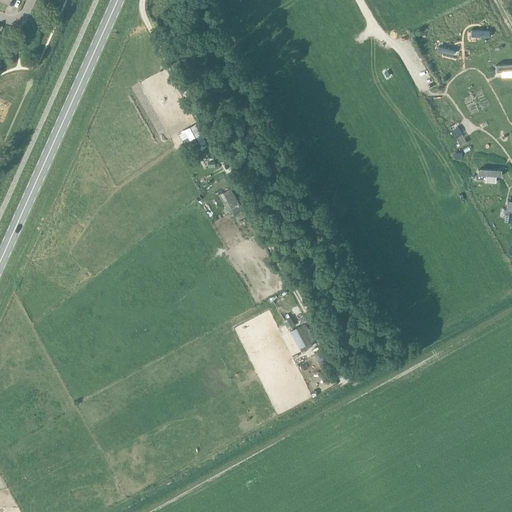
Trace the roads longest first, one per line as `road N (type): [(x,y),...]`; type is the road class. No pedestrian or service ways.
road 1 (track): [(345,385),(145,19),(143,0)]
road 2 (secondary): [(0,265),(118,0)]
